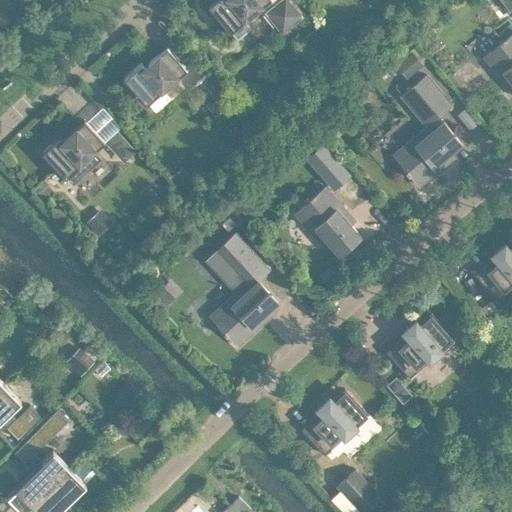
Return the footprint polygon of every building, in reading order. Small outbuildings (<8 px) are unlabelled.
[(204,0),(222,21),(224,19),(229,27),(241,17),(236,10),(240,6),(239,5),(244,0),(204,0)] [(259,0),(259,1),(274,19),(293,4),(289,0),(259,0)] [(305,19),(294,29),(302,38),(314,28),(305,19)] [(511,25),(508,21),(496,30),(495,28),(491,31),(492,33),(488,37),(492,41),(480,51),(498,74),(503,70),(511,81),(511,25)] [(167,68),(179,57),(161,37),(151,46),(150,44),(140,52),(142,53),(138,56),(133,51),(116,67),(138,93),(156,77),(155,76),(166,66),(167,68)] [(404,40),(388,53),(399,67),(415,54),(404,40)] [(426,107),(443,93),(420,65),(394,86),(420,116),(390,139),(400,151),(395,155),(399,159),(397,161),(400,164),(402,163),(411,175),(439,152),(435,147),(454,132),(435,110),(431,114),(426,107)] [(85,140),(96,130),(78,110),(69,119),(67,117),(58,125),(59,126),(55,130),(51,125),(34,141),(57,166),(59,164),(65,171),(77,161),(70,154),(74,150),(73,149),(84,139),(85,140)] [(109,118),(97,130),(116,150),(128,139),(109,118)] [(315,131),(297,147),(326,179),(343,164),(315,131)] [(174,156),(164,165),(179,182),(189,173),(174,156)] [(337,206),(341,202),(318,175),(306,185),(305,184),(302,187),(303,188),(287,202),(311,229),(315,225),(331,243),(352,224),(337,206)] [(93,198),(79,211),(90,224),(105,211),(93,198)] [(511,225),(500,236),(497,232),(484,243),(487,246),(467,263),(489,290),(509,273),(511,276),(511,225)] [(163,267),(147,282),(158,294),(174,279),(163,267)] [(252,306),(270,289),(250,268),(233,285),(229,280),(207,300),(217,311),(212,315),(216,320),(215,321),(218,325),(220,323),(230,334),(256,310),(252,306)] [(483,291),(472,300),(479,308),(490,300),(483,291)] [(433,338),(446,327),(423,301),(410,312),(407,309),(395,319),(398,323),(378,340),(401,366),(421,349),(424,352),(436,342),(433,338)] [(72,336),(58,350),(72,364),(86,349),(72,336)] [(0,375),(0,400),(13,388),(0,375)] [(348,414),(360,403),(337,377),(324,389),(321,385),(309,396),(312,400),(293,418),(316,443),(336,425),(339,429),(351,418),(348,414)] [(21,394),(0,415),(10,426),(31,405),(21,394)] [(49,399),(8,440),(17,449),(58,408),(49,399)] [(136,402),(119,418),(128,427),(145,411),(136,402)] [(6,476),(22,492),(61,454),(45,438),(6,476)] [(61,454),(22,492),(39,509),(77,471),(61,454)] [(329,475),(354,502),(372,485),(347,458),(329,475)]
